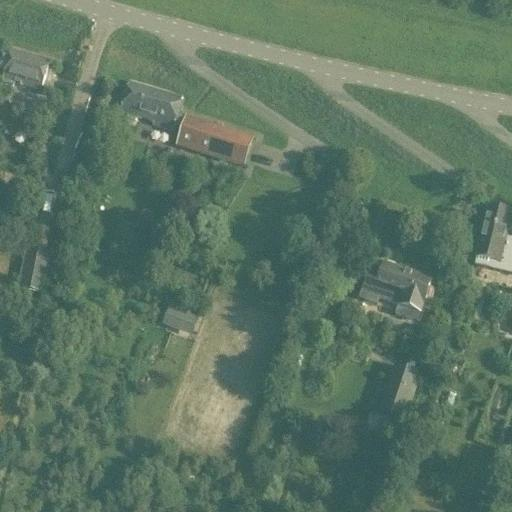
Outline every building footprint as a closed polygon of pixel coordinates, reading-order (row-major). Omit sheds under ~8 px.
[(11,50),(2,80),(42,92),(51,62),(11,50)] [(185,117),(184,121),(176,118),(181,98),(129,83),(121,113),(127,115),(128,120),(135,122),(138,119),(173,129),(181,131),(175,148),(243,170),(253,140),(185,117)] [(511,215),(487,210),(476,259),(500,265),(511,215)] [(36,228),(32,252),(31,253),(26,251),(18,290),(42,295),(50,256),(44,255),(49,230),(36,228)] [(384,265),(384,266),(372,262),(361,296),(378,302),(382,293),(401,299),(398,307),(421,315),(432,281),(384,265)] [(177,331),(200,333),(203,313),(179,310),(177,331)] [(421,377),(393,368),(377,416),(405,425),(421,377)]
